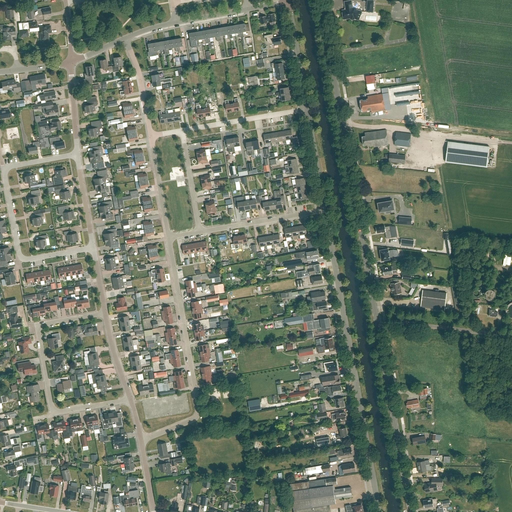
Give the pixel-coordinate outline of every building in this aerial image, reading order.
[(353,1),(346,2),(347,10),(343,11),(345,18),(348,17),(348,19),(352,18),(352,19),(354,20),(355,20),(356,17),(360,19),(363,12),(355,9),(354,9),(353,1)] [(267,23),(267,21),(269,21),(270,23),(271,25),(276,24),(275,22),(276,22),(274,13),(268,14),(269,17),(266,17),(266,16),(260,17),(262,24),(267,23)] [(250,31),(249,24),(245,25),(245,24),(239,25),(241,37),(244,37),(243,32),(246,31),(250,31)] [(51,33),(50,26),(39,28),(41,41),(48,40),(48,35),(47,36),(47,33),(51,33)] [(15,35),(15,28),(10,29),(10,28),(2,29),(3,40),(11,39),(10,35),(12,35),(15,35)] [(197,45),(195,32),(189,33),(190,41),(192,48),(197,47),(197,45)] [(273,35),(267,36),(264,36),(264,40),(267,39),(268,43),(270,42),(271,43),(274,43),(274,45),(282,44),(280,37),(273,38),(273,35)] [(148,44),(149,52),(148,52),(148,57),(156,56),(156,55),(154,43),(148,44)] [(115,66),(112,66),(113,72),(119,71),(118,66),(122,65),(121,57),(114,58),(115,66)] [(101,68),(104,68),(104,71),(109,70),(109,72),(112,72),(111,66),(108,67),(106,60),(100,61),(101,68)] [(284,71),(283,63),(276,64),(276,63),(271,64),(272,68),(276,68),(276,72),(284,71)] [(85,79),(89,78),(89,76),(94,75),(92,66),(86,67),(87,74),(84,74),(85,79)] [(279,80),(285,79),(284,71),(276,72),(277,76),(274,77),(275,82),(279,81),(279,80)] [(41,83),(42,85),(46,84),(45,79),(46,79),(45,75),(44,75),(30,77),(30,80),(25,81),(26,91),(32,90),(31,85),(35,84),(41,83)] [(250,85),(258,84),(257,76),(249,77),(250,85)] [(6,90),(14,88),(15,92),(20,91),(19,83),(15,84),(15,80),(7,81),(7,82),(2,83),(3,87),(0,87),(0,91),(0,94),(7,92),(6,90)] [(123,88),(124,91),(120,92),(120,95),(130,93),(130,92),(132,92),(131,87),(123,88)] [(290,94),(288,87),(280,89),(281,92),(276,93),(276,96),(281,95),(290,94)] [(41,101),(56,99),(55,91),(43,93),(44,95),(40,96),(41,101)] [(278,102),(291,100),(290,94),(281,95),(282,98),(277,99),(278,102)] [(360,101),(362,112),(371,110),(371,113),(385,110),(382,94),(367,97),(368,99),(360,101)] [(95,111),(94,107),(98,104),(96,96),(88,98),(89,104),(89,105),(83,106),(84,113),(87,112),(87,114),(92,113),(92,111),(95,111)] [(53,106),(52,101),(33,105),(34,110),(46,107),(47,115),(53,114),(53,113),(58,113),(57,105),(53,106)] [(228,111),(228,112),(233,111),(232,104),(229,105),(228,101),(225,101),(227,111),(228,111)] [(127,103),(122,104),(124,111),(132,109),(131,103),(127,104),(127,103)] [(0,119),(10,117),(11,116),(11,113),(9,113),(8,109),(1,111),(0,107),(0,106),(0,119)] [(199,116),(200,118),(205,117),(204,109),(200,110),(200,106),(197,106),(198,116),(199,116)] [(172,110),(173,113),(175,122),(182,121),(180,108),(172,110)] [(124,111),(125,118),(130,118),(130,116),(133,116),(132,109),(124,111)] [(173,113),(169,114),(168,110),(166,111),(166,114),(168,123),(175,122),(173,113)] [(159,115),(161,124),(168,123),(166,114),(162,115),(161,112),(159,112),(159,115)] [(56,130),(61,129),(60,121),(52,123),(52,124),(49,125),(50,131),(56,130)] [(98,130),(102,128),(100,121),(92,122),(93,128),(87,129),(89,136),(91,136),(92,137),(97,137),(96,135),(99,134),(98,130)] [(39,122),(36,123),(39,139),(45,138),(44,134),(43,135),(41,127),(40,127),(39,122)] [(131,126),(126,127),(128,135),(136,133),(135,127),(132,128),(131,126)] [(294,142),(291,130),(284,132),(286,141),(291,140),(291,143),(294,142)] [(365,133),(365,136),(362,137),(363,145),(369,144),(369,146),(374,146),(374,147),(388,145),(386,130),(365,133)] [(279,142),(284,141),(284,144),(287,144),(286,141),(284,132),(278,133),(279,142)] [(396,132),(394,146),(409,147),(411,134),(396,132)] [(128,135),(129,142),(134,141),(134,140),(137,139),(136,133),(128,135)] [(272,143),(277,142),(277,145),(280,145),(279,142),(278,133),(271,134),(272,143)] [(271,134),(264,135),(265,144),(270,143),(271,147),(273,146),(272,143),(271,134)] [(59,137),(49,139),(50,145),(55,144),(56,149),(65,147),(63,141),(60,142),(59,137)] [(241,151),(239,138),(233,139),(234,147),(235,152),(241,151)] [(229,153),(232,152),(235,152),(234,147),(233,139),(226,140),(229,153)] [(261,154),(259,141),(252,142),(254,150),(257,150),(258,154),(260,154),(261,154)] [(28,148),(29,154),(38,153),(37,147),(39,147),(39,142),(33,143),(33,147),(28,148)] [(248,156),(255,155),(254,150),(252,142),(246,143),(248,156)] [(445,161),(487,167),(489,147),(447,142),(445,161)] [(94,147),(95,150),(94,151),(89,152),(90,158),(100,156),(99,153),(103,152),(102,146),(94,147)] [(202,151),(197,152),(198,157),(206,156),(205,149),(202,149),(202,151)] [(132,155),(134,154),(135,158),(143,156),(142,150),(139,151),(139,150),(127,152),(127,156),(132,155)] [(389,154),(388,162),(404,164),(405,156),(389,154)] [(90,158),(91,163),(96,162),(97,163),(98,168),(104,167),(103,158),(101,159),(100,156),(90,158)] [(141,163),(145,162),(143,156),(135,158),(136,165),(141,164),(141,163)] [(298,166),(297,159),(287,160),(288,165),(285,166),(286,168),(289,168),(289,167),(298,166)] [(286,173),(287,175),(299,173),(298,166),(289,167),(289,168),(289,172),(286,173)] [(66,169),(63,170),(63,168),(58,169),(58,171),(55,171),(56,175),(52,178),(54,185),(62,183),(61,178),(61,177),(67,176),(66,169)] [(99,178),(94,179),(95,185),(105,183),(104,180),(108,177),(107,170),(98,171),(100,178),(99,178)] [(25,183),(30,182),(31,183),(31,186),(38,184),(37,181),(35,181),(34,175),(31,175),(31,173),(26,174),(26,176),(24,177),(25,183)] [(143,173),(138,174),(139,181),(148,180),(146,174),(143,174),(143,173)] [(206,177),(201,177),(202,183),(211,182),(210,175),(206,175),(206,177)] [(306,185),(304,178),(295,180),(296,184),(293,185),(294,187),(297,187),(306,185)] [(139,181),(140,189),(145,188),(145,187),(149,186),(148,180),(139,181)] [(101,190),(102,190),(102,193),(109,192),(108,186),(106,186),(105,183),(95,185),(96,191),(101,190)] [(69,191),(64,192),(63,191),(62,185),(54,187),(55,194),(60,195),(60,199),(63,199),(63,201),(68,200),(68,198),(70,197),(69,191)] [(297,187),(297,191),(294,192),(295,194),(298,194),(307,192),(306,185),(297,187)] [(39,203),(38,196),(40,196),(39,190),(36,191),(36,193),(33,194),(33,196),(33,197),(27,198),(29,205),(31,204),(32,206),(37,205),(36,203),(39,203)] [(282,199),(278,200),(277,191),(274,191),(275,196),(274,196),(275,201),(277,209),(283,208),(283,205),(286,205),(284,196),(281,196),(282,199)] [(296,201),(308,199),(307,192),(298,194),(299,198),(295,199),(296,201)] [(258,208),(257,204),(260,203),(259,196),(256,197),(256,199),(253,200),(252,195),(249,196),(250,201),(251,209),(258,208)] [(245,210),(251,209),(250,201),(249,196),(243,197),(244,202),(245,210)] [(263,203),(264,211),(271,210),(269,202),(266,202),(265,197),(262,198),(262,196),(259,196),(260,203),(263,203)] [(275,201),(272,201),(271,196),(268,197),(269,202),(271,210),(277,209),(275,201)] [(147,197),(142,198),(143,205),(152,204),(151,197),(147,198),(147,197)] [(239,211),(245,210),(244,202),(243,197),(234,198),(235,204),(238,204),(239,211)] [(104,202),(105,205),(104,206),(99,207),(100,213),(110,211),(109,208),(112,207),(111,205),(112,204),(112,201),(104,202)] [(211,202),(206,203),(207,209),(215,208),(214,201),(211,201),(211,202)] [(378,203),(379,212),(386,211),(386,213),(391,212),(391,210),(394,209),(392,201),(378,203)] [(149,211),(153,210),(152,204),(143,205),(144,213),(149,212),(149,211)] [(67,221),(72,220),(71,218),(74,218),(73,211),(67,212),(66,206),(58,207),(59,214),(63,216),(64,220),(66,219),(67,221)] [(107,218),(107,221),(114,219),(113,214),(110,214),(110,211),(100,213),(101,218),(106,217),(107,218)] [(31,219),(32,225),(35,225),(35,227),(40,226),(40,224),(42,223),(41,217),(44,216),(43,213),(40,213),(37,214),(37,217),(36,218),(31,219)] [(399,217),(398,224),(411,225),(412,218),(399,217)] [(148,221),(143,222),(144,229),(153,228),(152,222),(148,222),(148,221)] [(308,237),(305,225),(298,227),(300,235),(304,235),(305,238),(308,237)] [(377,233),(381,232),(381,233),(385,232),(386,238),(391,237),(389,226),(384,227),(384,226),(376,228),(376,231),(377,231),(377,233)] [(300,235),(298,227),(292,228),(293,237),(298,236),(298,239),(301,239),(300,235)] [(143,237),(145,237),(151,236),(150,235),(154,234),(153,228),(144,229),(145,233),(142,234),(143,237)] [(292,228),(285,229),(286,238),(291,237),(291,240),(294,240),(293,237),(292,228)] [(109,230),(110,233),(109,233),(104,234),(105,240),(115,238),(114,233),(116,232),(115,229),(109,230)] [(71,234),(70,231),(64,232),(64,236),(67,235),(68,242),(70,241),(71,243),(76,242),(75,240),(78,240),(77,233),(71,234)] [(281,247),(279,234),(272,236),(274,245),(278,244),(279,247),(281,247)] [(40,236),(41,239),(40,240),(35,241),(36,247),(39,247),(39,249),(44,248),(44,246),(46,246),(45,239),(48,239),(47,235),(40,236)] [(245,237),(245,235),(240,236),(241,243),(244,243),(245,247),(248,246),(246,237),(245,237)] [(267,246),(272,245),(272,248),(274,248),(274,245),(272,236),(265,237),(267,246)] [(265,237),(258,238),(260,247),(265,246),(265,249),(267,249),(268,249),(267,246),(265,237)] [(119,247),(118,244),(118,240),(115,241),(115,238),(105,240),(106,246),(111,245),(112,245),(112,248),(119,247)] [(208,250),(206,241),(200,242),(202,252),(203,252),(206,251),(207,254),(210,254),(209,250),(208,250)] [(202,252),(200,242),(194,244),(196,253),(197,253),(201,252),(201,255),(204,255),(203,252),(202,252)] [(196,253),(194,244),(189,245),(190,254),(191,254),(195,253),(195,256),(198,256),(197,253),(196,253)] [(0,254),(10,253),(9,247),(3,248),(2,245),(0,245),(0,254)] [(139,250),(139,255),(148,253),(157,252),(156,245),(152,246),(152,245),(147,246),(148,251),(146,252),(146,249),(139,250)] [(189,245),(182,246),(184,255),(189,254),(189,257),(192,257),(191,254),(190,254),(189,245)] [(393,250),(388,251),(388,249),(380,250),(382,261),(389,259),(389,258),(394,257),(393,250)] [(319,258),(318,255),(317,251),(307,253),(306,251),(295,253),(296,258),(305,257),(305,258),(308,258),(308,261),(311,261),(311,259),(319,258)] [(155,258),(158,258),(157,252),(148,253),(150,261),(155,260),(155,258)] [(0,267),(6,266),(5,261),(5,260),(11,259),(10,253),(0,254),(0,257),(0,258),(0,267)] [(114,258),(104,259),(105,265),(116,263),(115,261),(118,260),(118,257),(114,257),(114,258)] [(83,273),(81,264),(75,265),(77,275),(78,274),(82,274),(82,277),(85,277),(84,273),(83,273)] [(311,275),(321,273),(320,264),(309,266),(309,270),(297,272),(298,278),(311,275)] [(77,275),(75,265),(69,266),(71,276),(72,275),(76,275),(76,278),(79,278),(78,274),(77,275)] [(69,266),(64,267),(65,277),(66,277),(70,276),(70,279),(73,279),(72,275),(71,276),(69,266)] [(392,273),(392,271),(397,270),(396,266),(391,267),(383,268),(384,275),(392,273)] [(64,267),(57,269),(59,278),(64,277),(64,280),(67,280),(66,277),(65,277),(64,267)] [(6,285),(15,284),(15,280),(15,276),(14,276),(13,272),(9,273),(8,269),(1,270),(1,274),(4,274),(6,285)] [(51,279),(50,270),(43,271),(45,280),(46,280),(50,279),(50,283),(53,282),(52,279),(51,279)] [(45,280),(43,271),(38,272),(39,281),(40,281),(44,281),(44,284),(47,283),(46,280),(45,280)] [(41,284),(40,281),(39,281),(38,272),(32,273),(33,282),(34,282),(38,282),(38,285),(41,284)] [(26,274),(27,283),(32,283),(32,286),(35,285),(34,282),(33,282),(32,273),(26,274)] [(121,277),(112,278),(113,284),(123,282),(122,279),(125,279),(125,275),(121,276),(121,277)] [(157,276),(157,279),(153,280),(154,283),(164,281),(165,280),(164,275),(157,276)] [(323,283),(322,276),(309,278),(309,281),(310,283),(312,283),(313,284),(323,283)] [(392,291),(393,295),(401,293),(399,282),(398,282),(398,279),(391,280),(392,283),(391,284),(392,288),(391,288),(392,291)] [(196,283),(193,283),(193,280),(186,281),(187,289),(196,288),(196,283)] [(197,293),(196,288),(187,289),(189,298),(196,296),(195,293),(197,293)] [(485,294),(484,295),(485,295),(485,296),(485,297),(485,298),(486,298),(486,299),(487,299),(488,300),(489,300),(490,300),(491,300),(492,300),(492,299),(493,299),(494,298),(495,297),(495,296),(495,295),(495,294),(495,293),(495,292),(494,292),(494,291),(493,291),(493,290),(492,290),(491,289),(490,289),(489,289),(488,290),(487,290),(486,291),(485,292),(485,293),(485,294)] [(446,293),(423,290),(421,307),(444,310),(446,293)] [(167,291),(155,293),(156,299),(169,297),(167,291)] [(326,299),(324,291),(320,292),(320,291),(311,292),(313,302),(321,301),(320,300),(326,299)] [(76,301),(75,298),(71,299),(71,295),(69,296),(71,307),(76,306),(77,306),(76,301)] [(83,308),(89,307),(88,299),(84,300),(83,296),(81,297),(83,308)] [(51,311),(57,310),(56,305),(60,304),(58,297),(54,297),(55,302),(51,302),(51,299),(49,299),(51,311)] [(127,309),(125,302),(125,303),(124,298),(118,299),(119,304),(116,304),(117,311),(127,309)] [(201,304),(199,305),(198,301),(191,302),(193,311),(202,309),(201,304)] [(313,305),(314,310),(318,310),(323,310),(323,309),(327,308),(326,301),(311,304),(311,305),(313,305)] [(37,304),(35,305),(36,308),(32,309),(31,305),(27,306),(29,312),(32,312),(33,317),(39,316),(37,304)] [(39,316),(45,315),(45,312),(44,307),(40,308),(39,304),(37,304),(39,316)] [(161,311),(162,316),(171,315),(170,306),(163,307),(164,311),(161,311)] [(203,314),(202,309),(193,311),(194,319),(201,318),(201,314),(203,314)] [(18,319),(17,313),(10,314),(11,320),(9,320),(11,328),(15,327),(15,328),(16,329),(18,328),(18,327),(22,326),(21,318),(18,319)] [(320,320),(314,321),(313,314),(302,315),(302,316),(285,319),(286,326),(303,323),(307,322),(308,330),(310,330),(312,330),(312,329),(315,329),(319,328),(319,332),(325,331),(324,330),(325,330),(326,331),(329,330),(330,329),(330,327),(329,318),(320,319),(320,320)] [(163,321),(165,321),(166,324),(173,323),(171,315),(162,316),(163,321)] [(128,316),(119,317),(120,325),(134,322),(134,319),(128,320),(128,316)] [(120,325),(121,332),(130,330),(129,326),(135,325),(134,322),(120,325)] [(203,326),(201,327),(200,323),(193,324),(195,333),(204,331),(203,326)] [(97,334),(96,327),(92,328),(92,324),(80,326),(81,330),(84,330),(85,336),(97,334)] [(165,333),(166,338),(175,336),(174,328),(167,329),(167,332),(165,333)] [(152,330),(144,331),(146,341),(156,339),(156,337),(156,335),(153,335),(152,330)] [(205,336),(204,331),(195,333),(196,341),(203,340),(203,336),(205,336)] [(49,342),(50,348),(58,347),(57,340),(60,340),(59,333),(52,335),(52,338),(48,339),(49,342)] [(131,336),(122,338),(124,345),(138,342),(137,340),(132,341),(131,336)] [(167,343),(169,342),(170,346),(177,344),(175,336),(166,338),(167,343)] [(23,342),(19,342),(21,353),(28,352),(27,344),(31,343),(30,337),(23,339),(23,342)] [(124,345),(125,352),(134,350),(133,346),(138,345),(138,342),(124,345)] [(334,347),(333,343),(321,345),(321,346),(317,347),(318,354),(325,352),(325,350),(329,349),(330,352),(335,351),(334,347)] [(199,346),(201,354),(210,352),(208,344),(199,346)] [(313,347),(299,350),(300,357),(314,354),(313,347)] [(169,355),(170,359),(179,358),(178,349),(171,351),(171,354),(169,355)] [(85,357),(88,356),(88,360),(98,359),(97,352),(90,354),(90,351),(84,352),(85,357)] [(211,357),(210,352),(201,354),(202,362),(209,361),(208,358),(211,357)] [(53,362),(55,372),(64,370),(63,361),(64,360),(63,355),(55,357),(56,361),(53,362)] [(139,355),(130,357),(131,364),(146,361),(145,359),(140,360),(139,355)] [(171,364),(173,364),(173,367),(180,366),(179,358),(170,359),(171,364)] [(93,366),(100,365),(98,359),(88,360),(89,365),(86,365),(87,370),(93,369),(93,366)] [(131,364),(132,371),(141,369),(140,365),(146,364),(146,361),(131,364)] [(32,374),(36,373),(35,365),(31,366),(30,362),(18,364),(19,372),(24,371),(25,375),(29,374),(29,375),(32,375),(32,374)] [(333,362),(324,363),(325,372),(329,372),(338,371),(337,363),(333,363),(333,362)] [(211,370),(209,370),(208,366),(201,368),(202,376),(212,374),(211,370)] [(173,376),(174,381),(183,379),(181,371),(174,372),(175,376),(173,376)] [(93,379),(96,379),(96,383),(106,381),(105,375),(98,376),(98,373),(92,374),(93,379)] [(213,379),(212,374),(202,376),(204,384),(211,383),(210,380),(213,379)] [(333,384),(340,383),(339,378),(339,379),(338,375),(322,378),(323,386),(333,384)] [(67,377),(59,378),(60,382),(61,382),(61,383),(57,384),(58,392),(64,391),(64,389),(71,387),(70,380),(68,380),(67,377)] [(148,385),(147,379),(144,380),(147,394),(154,393),(152,384),(148,385)] [(174,386),(177,385),(177,389),(184,388),(183,379),(174,381),(174,386)] [(138,387),(140,395),(147,394),(144,380),(142,380),(143,386),(138,387)] [(101,389),(107,387),(106,381),(96,383),(97,384),(97,387),(95,387),(94,388),(95,393),(101,391),(101,389)] [(158,384),(159,392),(169,390),(168,384),(168,382),(164,383),(160,383),(158,384)] [(30,402),(39,400),(38,394),(37,394),(36,391),(40,391),(38,384),(27,386),(28,393),(31,392),(32,396),(29,396),(30,402)] [(329,396),(334,395),(342,394),(341,385),(332,387),(328,388),(328,387),(319,388),(320,391),(321,392),(323,392),(324,391),(328,390),(329,392),(328,392),(327,393),(327,395),(328,395),(329,395),(329,396)] [(289,397),(295,396),(307,394),(309,393),(309,390),(294,392),(288,394),(280,395),(281,399),(289,397)] [(344,406),(343,398),(335,399),(337,407),(344,406)] [(258,400),(246,402),(248,411),(260,409),(258,400)] [(408,403),(407,403),(407,407),(408,407),(408,408),(418,407),(417,400),(407,402),(408,403)] [(112,422),(115,422),(116,426),(122,425),(121,418),(117,418),(116,412),(110,413),(112,422)] [(345,414),(344,412),(336,413),(336,414),(332,414),(333,420),(337,419),(337,421),(346,420),(345,418),(346,418),(346,413),(345,414)] [(109,428),(108,423),(112,422),(110,413),(104,414),(105,420),(102,421),(103,429),(109,428)] [(9,426),(8,419),(3,421),(3,420),(0,420),(0,428),(4,427),(9,426)] [(74,431),(74,428),(76,428),(75,419),(69,420),(71,427),(68,428),(69,434),(69,436),(70,436),(72,436),(72,432),(74,431)] [(69,436),(69,434),(68,428),(65,428),(64,421),(59,422),(60,431),(63,430),(64,439),(70,438),(70,436),(69,436)] [(59,422),(53,423),(54,430),(52,431),(53,437),(56,436),(55,435),(58,435),(57,431),(60,431),(59,422)] [(49,431),(48,424),(42,425),(44,434),(47,433),(47,437),(50,436),(50,439),(53,438),(53,437),(52,431),(49,431)] [(42,425),(37,426),(38,433),(36,433),(37,440),(39,439),(39,438),(41,438),(41,434),(44,434),(42,425)] [(342,437),(348,436),(346,428),(340,429),(341,434),(335,435),(336,439),(342,438),(342,437)] [(7,436),(6,435),(0,436),(2,443),(5,442),(6,446),(11,445),(9,435),(7,436)] [(119,448),(129,446),(128,438),(122,439),(121,436),(113,437),(114,445),(118,445),(119,448)] [(425,436),(412,438),(413,444),(426,442),(425,436)] [(316,439),(318,447),(330,445),(329,437),(316,439)] [(171,456),(171,453),(168,454),(166,443),(159,444),(160,455),(163,455),(163,458),(171,457),(171,456)] [(15,458),(14,453),(21,451),(20,446),(13,447),(14,450),(4,452),(6,460),(15,458)] [(353,454),(352,448),(337,451),(338,456),(353,454)] [(120,460),(121,461),(124,461),(124,464),(133,462),(132,457),(126,458),(125,455),(117,457),(118,460),(120,459),(120,460)] [(177,459),(171,460),(173,466),(178,465),(178,464),(184,463),(183,458),(177,459)] [(17,471),(16,468),(20,466),(19,463),(19,460),(14,461),(15,465),(7,467),(9,473),(10,472),(11,477),(16,475),(15,471),(17,471)] [(124,464),(125,467),(122,468),(123,473),(128,472),(128,469),(134,468),(133,462),(124,464)] [(166,464),(160,465),(161,472),(166,471),(167,475),(172,474),(170,463),(166,464)] [(426,471),(432,470),(432,466),(430,466),(430,463),(428,464),(425,464),(425,465),(422,465),(422,466),(418,467),(419,473),(426,471)] [(331,471),(330,464),(303,468),(304,475),(306,474),(306,475),(317,473),(331,471)] [(354,464),(351,464),(350,464),(343,465),(344,473),(356,471),(354,464)] [(64,481),(71,480),(68,469),(61,470),(64,481)] [(308,482),(291,484),(295,511),(328,511),(331,511),(330,504),(336,503),(335,499),(352,497),(351,487),(334,490),(333,486),(327,487),(327,486),(337,484),(336,478),(308,482)] [(425,484),(426,492),(433,491),(433,492),(437,491),(436,483),(438,483),(438,484),(442,484),(442,479),(432,479),(432,483),(430,484),(429,483),(425,484)] [(32,481),(30,493),(38,494),(38,491),(43,492),(43,486),(40,486),(41,482),(32,481)] [(51,489),(50,496),(57,497),(59,486),(51,485),(50,485),(50,489),(51,489)] [(75,499),(77,487),(69,486),(67,498),(75,499)] [(81,492),(80,497),(83,498),(83,501),(90,502),(92,490),(85,489),(82,489),(81,492)] [(138,490),(131,491),(128,491),(131,506),(137,505),(136,498),(139,497),(138,490)] [(100,499),(99,503),(107,504),(108,493),(108,491),(104,491),(104,493),(100,492),(99,499),(100,499)] [(123,501),(124,507),(131,506),(128,491),(125,492),(126,495),(119,496),(120,502),(123,501)] [(206,506),(207,498),(198,496),(197,504),(206,506)] [(425,508),(433,506),(433,503),(437,502),(436,498),(432,499),(424,501),(425,508)] [(173,507),(172,507),(170,511),(178,511),(179,508),(178,507),(178,504),(173,503),(173,507)]
